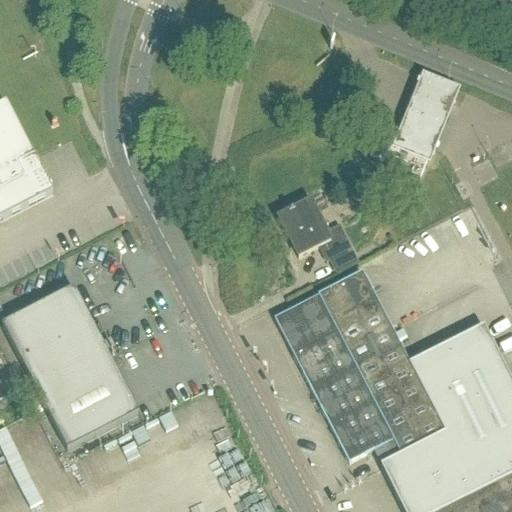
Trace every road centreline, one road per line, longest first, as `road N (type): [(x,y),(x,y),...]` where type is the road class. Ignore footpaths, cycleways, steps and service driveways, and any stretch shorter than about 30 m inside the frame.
road 1 (tertiary): [(305,511),(131,172)]
road 2 (secondary): [(294,0),(511,89)]
road 3 (tertiary): [(132,0),(113,51),(111,123),(131,172)]
road 4 (tertiary): [(131,172),(140,68),(165,0)]
